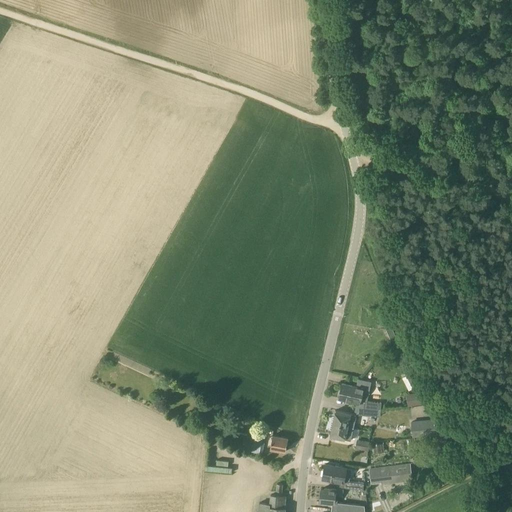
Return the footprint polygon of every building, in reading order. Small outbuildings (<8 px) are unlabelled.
[(387,331),(388,334),(390,338),(390,339),(396,337),(392,328),(386,330),(387,331)] [(406,375),(407,376),(413,388),(413,389),(421,385),(414,371),(406,375)] [(338,398),(360,403),(363,388),(369,390),(371,382),(358,379),(356,386),(342,383),(338,398)] [(421,390),(406,393),(409,406),(423,403),(421,390)] [(363,408),(372,409),(380,410),(381,403),(367,402),(364,401),(364,402),(363,408)] [(356,415),(336,410),(333,423),(353,428),(356,415)] [(411,421),(412,437),(438,434),(436,419),(411,421)] [(333,423),(330,436),(350,440),(353,428),(333,423)] [(266,437),(255,435),(252,452),(263,454),(266,437)] [(288,438),(273,435),(270,449),(286,451),(288,438)] [(369,443),(357,440),(355,449),(367,451),(369,443)] [(384,443),(373,445),(373,453),(384,452),(384,443)] [(410,464),(369,469),(371,483),(381,481),(381,484),(412,480),(410,464)] [(322,479),(343,483),(344,480),(347,468),(325,465),(322,479)] [(364,482),(350,481),(348,481),(346,480),(345,488),(363,490),(364,482)] [(335,495),(342,496),(343,490),(325,488),(324,489),(321,489),(319,501),(334,503),(335,495)] [(284,511),(285,508),(286,496),(271,495),(270,503),(259,503),(258,511),(284,511)] [(343,511),(364,511),(364,506),(339,503),(338,511),(343,511)]
